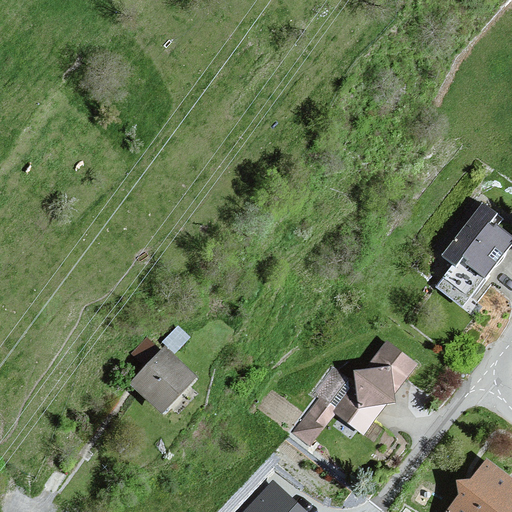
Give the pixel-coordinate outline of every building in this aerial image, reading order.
[(476,192),(429,248),(455,269),(464,259),(487,277),(511,247),(511,244),(493,229),(504,216),(476,192)] [(418,367),(387,344),(365,374),(354,375),(355,387),(333,414),(362,439),(387,409),(397,407),(395,398),(418,367)] [(162,356),(132,388),(164,420),(197,380),(162,356)] [(459,499),(448,511),(511,511),(511,510),(511,509),(511,481),(487,462),(472,482),(457,484),(459,499)] [(303,511),(274,485),(248,511),(303,511)]
